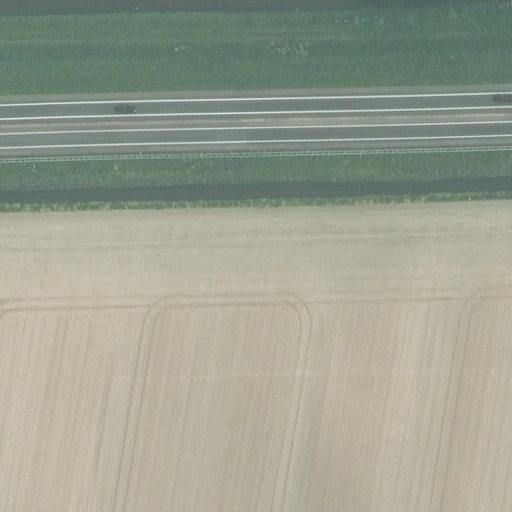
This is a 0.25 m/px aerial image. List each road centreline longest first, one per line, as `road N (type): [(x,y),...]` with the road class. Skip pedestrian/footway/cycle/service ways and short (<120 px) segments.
road 1 (trunk): [(0,144),(511,124)]
road 2 (trunk): [(511,93),(0,112)]
